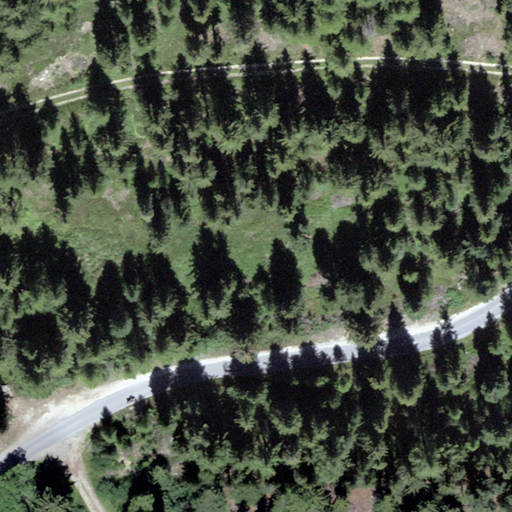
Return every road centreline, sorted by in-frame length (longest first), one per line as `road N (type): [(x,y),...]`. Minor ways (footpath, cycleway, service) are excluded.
road 1 (unclassified): [(0,468),(130,392),(202,369),(426,340),(511,296)]
road 2 (track): [(511,76),(393,61),(112,83),(0,117)]
